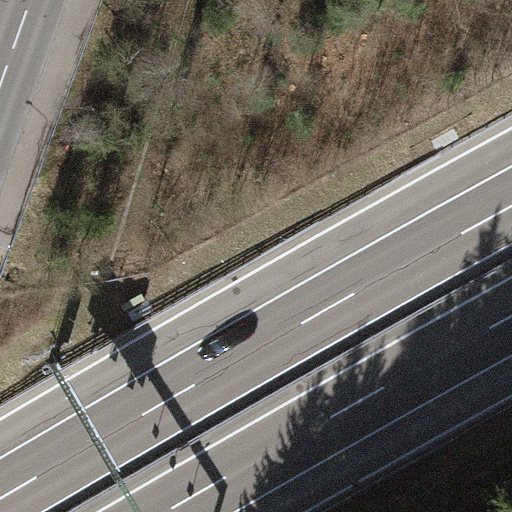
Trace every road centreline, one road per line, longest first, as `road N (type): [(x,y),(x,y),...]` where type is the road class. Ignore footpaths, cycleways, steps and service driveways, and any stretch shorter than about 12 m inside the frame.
road 1 (motorway): [(511,207),(0,499)]
road 2 (motorway): [(169,511),(511,318)]
